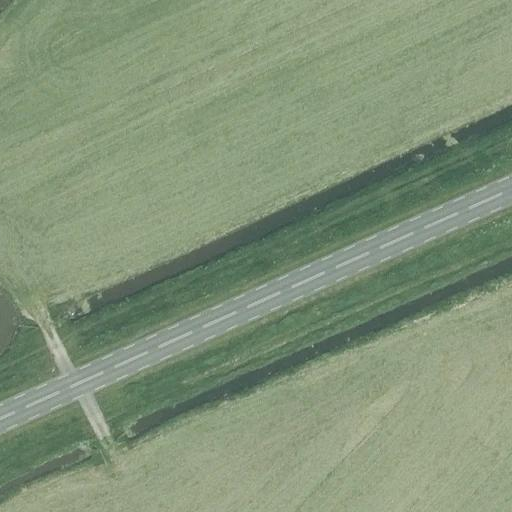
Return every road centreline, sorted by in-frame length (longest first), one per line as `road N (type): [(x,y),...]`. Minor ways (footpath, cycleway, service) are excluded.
road 1 (primary): [(0,419),(511,191)]
road 2 (track): [(32,298),(120,471)]
